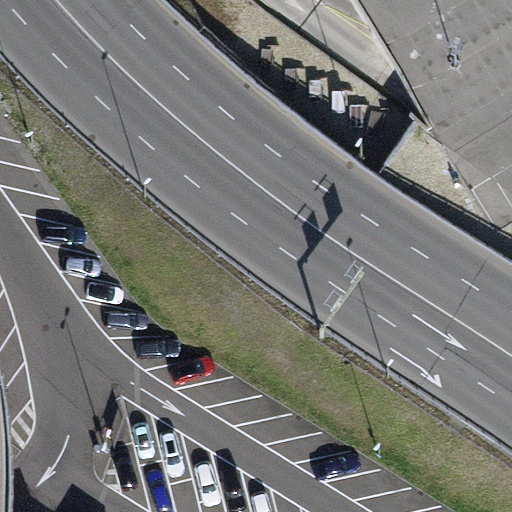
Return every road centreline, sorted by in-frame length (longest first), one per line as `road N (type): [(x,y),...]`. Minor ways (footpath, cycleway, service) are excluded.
road 1 (tertiary): [(6,0),(76,77),(190,177),(511,405)]
road 2 (tertiary): [(511,314),(184,78),(111,0)]
